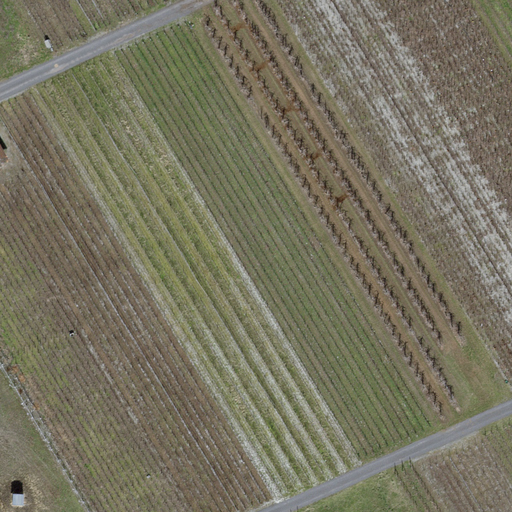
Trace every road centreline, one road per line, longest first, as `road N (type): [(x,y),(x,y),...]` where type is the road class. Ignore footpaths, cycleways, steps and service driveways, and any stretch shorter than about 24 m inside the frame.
road 1 (track): [(511,404),(273,511)]
road 2 (track): [(203,0),(0,93)]
